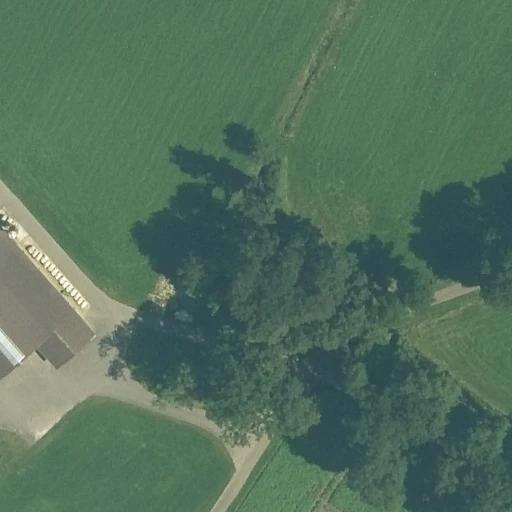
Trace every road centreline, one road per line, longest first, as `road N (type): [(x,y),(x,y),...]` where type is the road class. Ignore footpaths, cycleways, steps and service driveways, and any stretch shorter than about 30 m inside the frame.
road 1 (residential): [(215,511),(328,350),(420,296),(511,266)]
road 2 (unknown): [(328,350),(511,487)]
